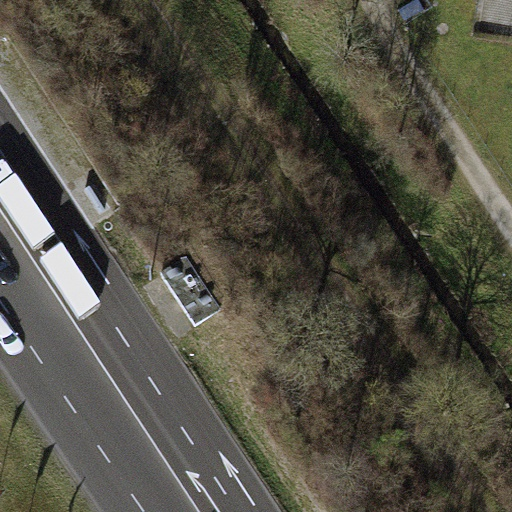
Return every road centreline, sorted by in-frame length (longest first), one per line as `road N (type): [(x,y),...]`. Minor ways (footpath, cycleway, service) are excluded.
road 1 (track): [(479,511),(140,0)]
road 2 (primary): [(0,235),(198,511)]
road 3 (track): [(511,222),(377,16),(376,0)]
